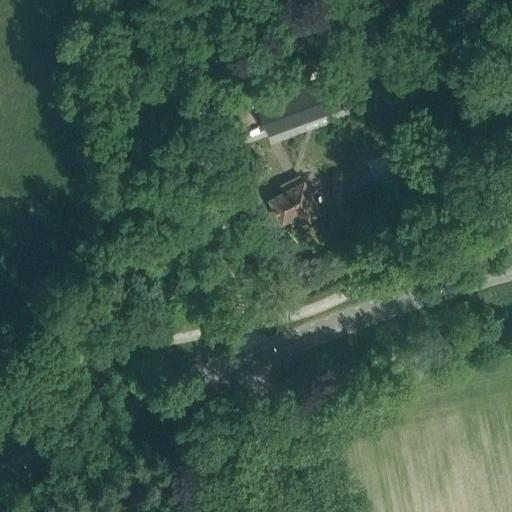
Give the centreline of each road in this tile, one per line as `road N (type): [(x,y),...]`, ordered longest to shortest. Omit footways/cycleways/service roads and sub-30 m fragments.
road 1 (tertiary): [(0,485),(247,362),(357,317),(511,270)]
road 2 (track): [(241,327),(167,0)]
road 3 (track): [(241,327),(280,511)]
